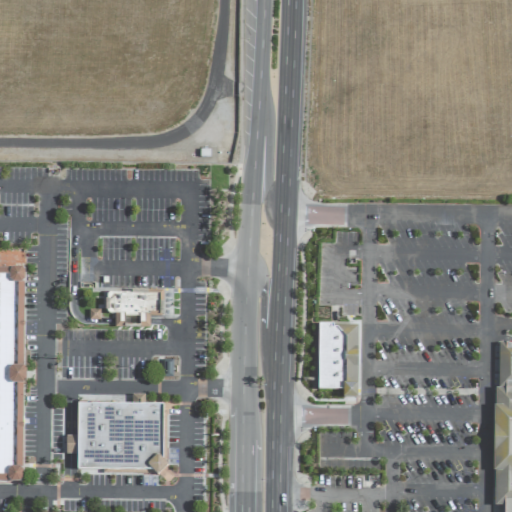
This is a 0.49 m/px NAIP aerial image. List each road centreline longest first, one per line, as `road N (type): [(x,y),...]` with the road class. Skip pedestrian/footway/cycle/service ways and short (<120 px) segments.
road 1 (secondary): [(275,511),(288,0)]
road 2 (secondary): [(261,0),(242,408)]
road 3 (secondary): [(277,401),(262,363),(260,270),(245,268)]
road 4 (secondary): [(257,93),(269,126),(266,210),(283,216)]
